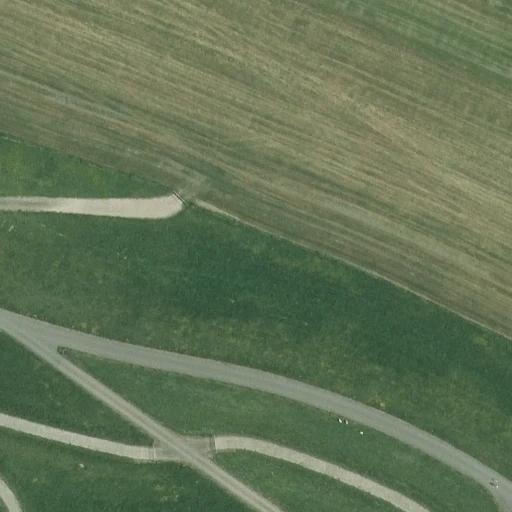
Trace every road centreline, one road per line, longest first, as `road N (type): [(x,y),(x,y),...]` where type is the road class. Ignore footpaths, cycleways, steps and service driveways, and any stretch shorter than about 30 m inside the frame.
road 1 (unclassified): [(0,317),(236,371),(385,419),(511,491)]
road 2 (track): [(0,419),(149,453),(212,446),(270,452),(363,482),(418,511)]
road 3 (track): [(0,204),(132,212),(181,203)]
